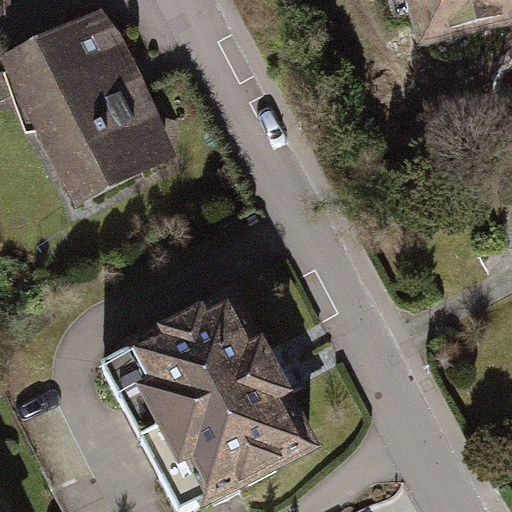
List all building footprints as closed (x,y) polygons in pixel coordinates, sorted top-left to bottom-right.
[(511,0),(408,0),(427,65),(511,42),(511,0)] [(98,11),(0,59),(0,65),(75,215),(176,165),(98,11)] [(0,247),(0,269),(9,265),(0,247)] [(244,304),(114,371),(153,439),(277,376),(244,304)] [(214,511),(319,458),(277,376),(153,439),(190,511),(214,511)]
